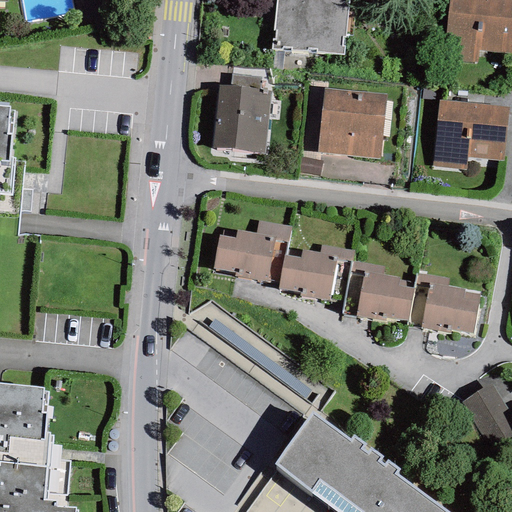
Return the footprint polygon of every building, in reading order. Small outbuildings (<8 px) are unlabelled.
[(350,0),(277,0),(271,58),(343,66),(350,0)] [(477,67),(478,56),(511,59),(511,9),(449,3),(443,64),(477,67)] [(212,159),(264,164),(269,98),(218,94),(212,159)] [(387,105),(323,98),(317,161),(380,168),(387,105)] [(466,173),(467,162),(504,166),(509,117),(438,109),(432,170),(466,173)] [(9,124),(0,123),(0,203),(8,204),(10,167),(12,153),(7,153),(9,124)] [(287,238),(237,228),(235,236),(220,233),(213,267),(235,271),(234,274),(278,283),(284,254),(287,238)] [(300,256),(284,254),(278,283),(277,287),(300,290),(299,294),(329,299),(330,297),(344,299),(349,273),(351,261),(337,259),(338,254),(302,248),(300,256)] [(367,276),(349,273),(344,299),(341,312),(381,319),(382,314),(409,319),(415,286),(398,283),(399,276),(368,271),(367,276)] [(432,289),(415,286),(409,319),(408,324),(443,331),(444,326),(474,331),(480,298),(463,295),(464,288),(434,282),(432,289)] [(44,382),(0,378),(0,511),(75,511),(76,505),(56,504),(57,497),(45,496),(49,437),(45,437),(47,408),(42,408),(44,382)] [(349,435),(311,407),(273,459),(345,511),(452,511),(394,469),(398,463),(388,456),(384,461),(378,457),(382,451),(371,443),(367,448),(359,442),(363,437),(353,430),(349,435)]
